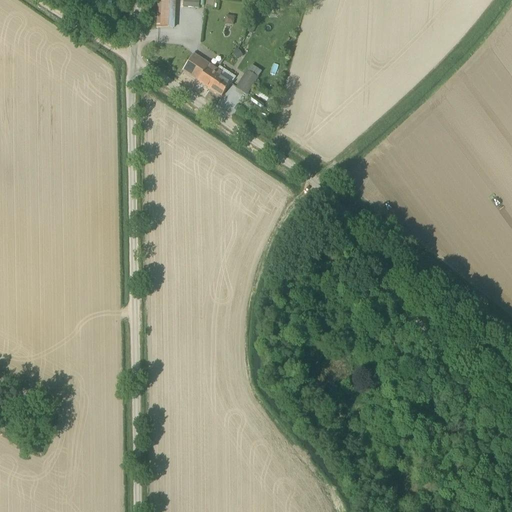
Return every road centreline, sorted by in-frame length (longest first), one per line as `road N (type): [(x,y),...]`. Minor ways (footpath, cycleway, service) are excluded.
road 1 (track): [(344,511),(256,392),(248,328),(261,273),(278,231),(317,184),(463,47),(501,0)]
road 2 (unclassified): [(511,440),(317,184),(132,61)]
road 3 (unclassified): [(136,511),(132,61)]
